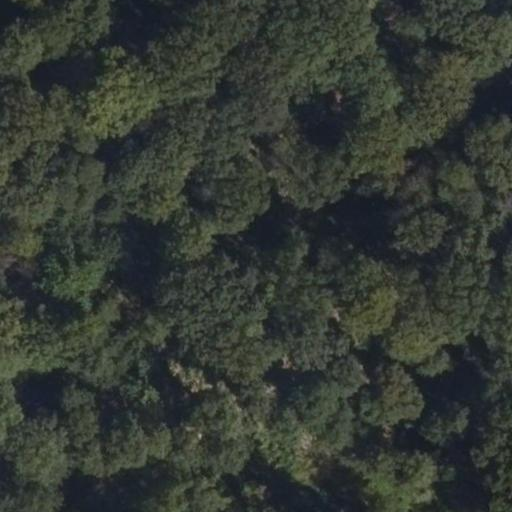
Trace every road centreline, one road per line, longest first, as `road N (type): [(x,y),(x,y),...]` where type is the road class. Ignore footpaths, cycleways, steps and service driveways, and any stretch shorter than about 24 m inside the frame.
road 1 (track): [(307,0),(0,433)]
road 2 (track): [(213,511),(511,452)]
